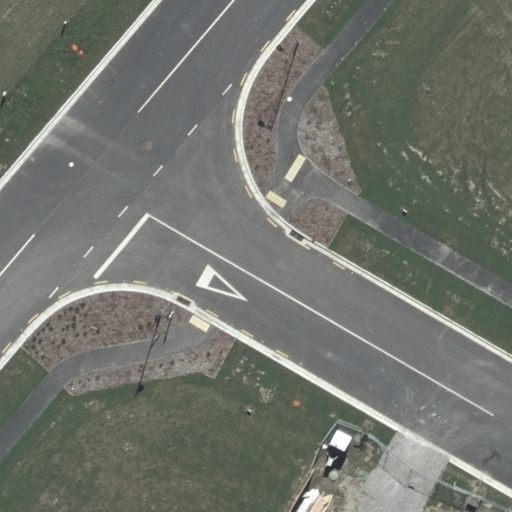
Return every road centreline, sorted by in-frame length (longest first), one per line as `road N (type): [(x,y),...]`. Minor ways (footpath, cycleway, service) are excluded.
road 1 (residential): [(511,426),(79,176)]
road 2 (residential): [(79,176),(231,0)]
road 3 (residential): [(0,270),(79,176)]
